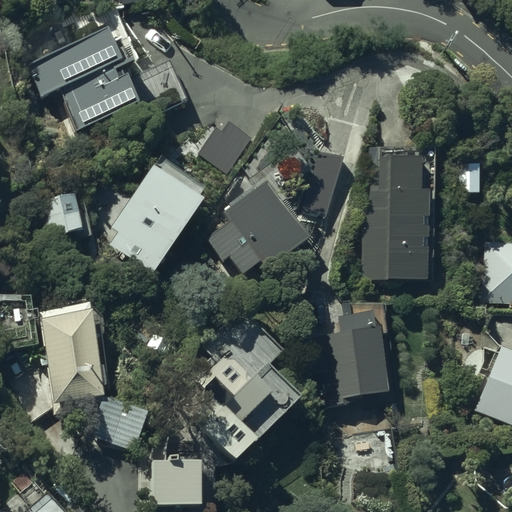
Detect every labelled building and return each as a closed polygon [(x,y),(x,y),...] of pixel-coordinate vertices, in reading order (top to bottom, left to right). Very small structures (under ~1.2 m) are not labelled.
[(113,67),(99,35),(27,67),(41,98),(57,91),(62,104),(60,105),(73,135),(129,110),(117,83),(109,87),(102,72),(113,67)] [(242,131),(216,117),(197,151),(222,166),(242,131)] [(363,213),(357,213),(358,283),(422,282),(420,198),(411,198),(410,148),(371,149),(372,193),(363,193),(363,213)] [(451,165),(450,195),(476,196),(476,166),(451,165)] [(145,172),(107,230),(114,235),(105,250),(147,277),(194,203),(145,172)] [(220,215),(227,223),(203,243),(219,263),(223,259),(237,276),(255,262),(265,274),(308,240),(261,182),(220,215)] [(88,239),(78,197),(38,206),(49,249),(88,239)] [(511,245),(480,244),(477,304),(511,305),(511,245)] [(81,309),(33,316),(48,411),(95,404),(81,309)] [(337,337),(317,340),(323,377),(319,378),(324,410),(340,408),(339,402),(382,395),(373,332),(368,333),(366,317),(335,321),(337,337)] [(271,357),(237,320),(202,352),(209,359),(155,408),(178,432),(185,425),(225,468),(291,408),(256,370),(271,357)] [(511,356),(494,349),(467,410),(511,429),(511,356)] [(140,417),(97,404),(87,440),(130,453),(140,417)] [(195,460),(145,461),(146,508),(195,507),(195,460)] [(54,511),(40,496),(22,511),(54,511)]
